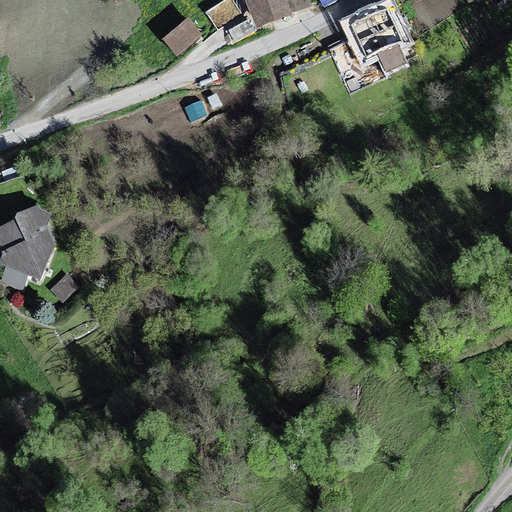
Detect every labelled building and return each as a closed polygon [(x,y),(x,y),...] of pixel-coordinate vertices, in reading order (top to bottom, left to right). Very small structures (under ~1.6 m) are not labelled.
[(230,0),(220,0),(202,12),(212,26),(237,9),(230,0)] [(308,0),(244,0),(256,31),(312,10),(308,0)] [(462,0),(468,15),(508,0),(462,0)] [(393,8),(349,26),(365,65),(409,47),(393,8)] [(188,20),(165,40),(180,57),(203,37),(188,20)] [(44,207),(0,227),(0,247),(9,266),(48,279),(60,242),(44,207)] [(66,275),(50,291),(63,304),(79,289),(66,275)]
